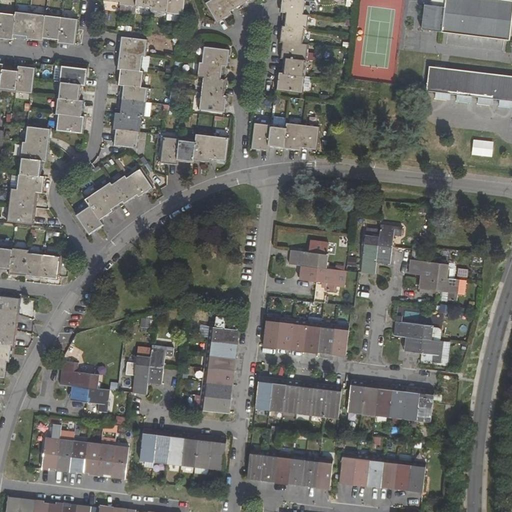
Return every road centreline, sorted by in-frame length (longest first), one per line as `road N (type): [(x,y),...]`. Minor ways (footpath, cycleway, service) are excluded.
road 1 (residential): [(104,267),(54,201),(96,147),(103,61),(81,58)]
road 2 (residential): [(234,491),(232,505),(0,477)]
road 3 (residential): [(511,192),(272,175)]
road 4 (residential): [(511,286),(485,384),(474,511)]
road 5 (residential): [(238,186),(253,13),(265,0)]
road 6 (residential): [(79,299),(20,394),(0,463)]
road 7 (residential): [(272,175),(251,355)]
road 8 (residential): [(238,186),(191,200),(116,250),(104,267)]
road 9 (residential): [(384,511),(234,491)]
road 10 (residential): [(372,370),(251,355)]
